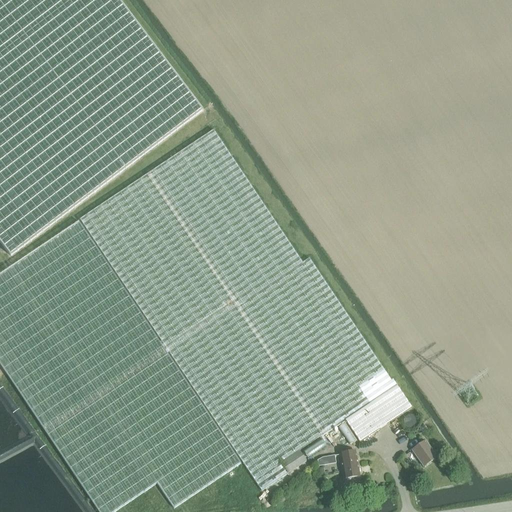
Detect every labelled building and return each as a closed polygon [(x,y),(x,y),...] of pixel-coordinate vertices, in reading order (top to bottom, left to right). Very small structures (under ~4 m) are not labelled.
[(0,0),(0,243),(10,257),(201,112),(164,60),(118,0),(0,0)] [(79,223),(0,275),(0,365),(97,511),(114,511),(156,484),(173,509),(240,464),(167,355),(169,353),(261,492),(287,474),(306,462),(299,452),(345,422),(397,388),(392,381),(391,382),(309,259),(302,264),(213,131),(80,220),(161,343),(160,344),(79,223)] [(411,409),(397,388),(345,422),(359,443),(411,409)] [(411,432),(422,421),(412,411),(401,421),(411,432)] [(412,451),(423,468),(436,458),(425,442),(412,451)] [(350,481),(351,479),(360,477),(355,452),(339,455),(344,480),(345,480),(347,481),(350,481)]
